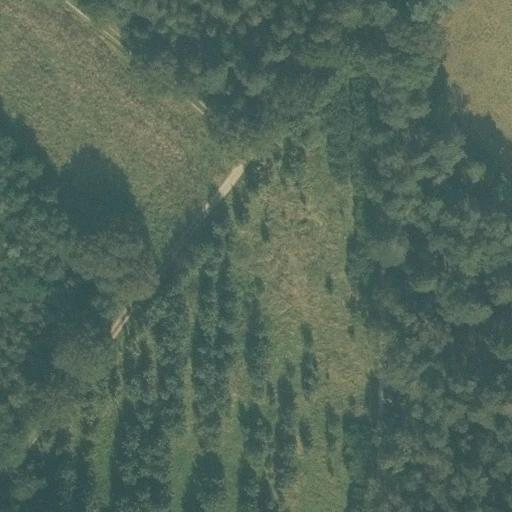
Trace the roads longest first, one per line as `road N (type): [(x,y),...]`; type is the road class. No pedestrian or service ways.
road 1 (track): [(0,482),(373,0)]
road 2 (track): [(373,0),(372,511)]
road 3 (track): [(77,0),(256,148)]
